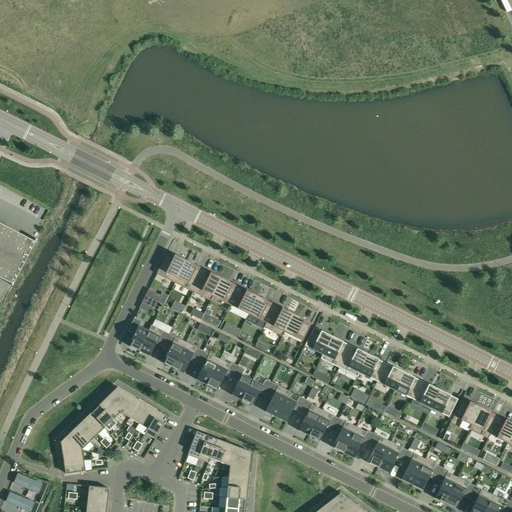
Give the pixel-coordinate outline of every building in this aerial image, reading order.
[(14,231),(0,223),(0,251),(2,252),(14,231)] [(14,231),(2,252),(24,264),(37,240),(36,239),(34,242),(14,231)] [(156,274),(174,283),(186,261),(167,251),(156,274)] [(24,264),(2,252),(0,256),(0,278),(12,285),(11,286),(12,286),(24,264)] [(192,292),(204,270),(186,261),(174,283),(192,292)] [(192,292),(210,301),(222,278),(204,270),(192,292)] [(239,287),(222,278),(210,301),(211,301),(213,297),(230,306),(239,287)] [(248,314),(257,296),(239,287),(230,306),(248,314)] [(145,296),(158,303),(161,296),(148,290),(145,296)] [(158,303),(145,296),(142,303),(154,309),(158,303)] [(264,328),(275,305),(257,296),(248,314),(266,323),(264,327),(264,328)] [(275,305),(264,328),(282,337),(293,314),(275,305)] [(208,322),(211,316),(204,312),(201,319),(208,322)] [(293,314),(282,337),(284,332),(302,341),(311,323),(293,314)] [(151,325),(148,331),(139,327),(141,322),(135,319),(135,318),(135,317),(128,330),(134,333),(128,346),(139,351),(152,326),(151,325)] [(169,334),(152,326),(139,351),(149,357),(156,344),(162,347),(169,334)] [(236,338),(236,337),(240,330),(233,326),(229,335),(236,338)] [(320,359),(321,359),(332,337),(314,328),(304,346),(322,355),(320,359)] [(169,350),(162,363),(173,368),(186,343),(169,334),(162,347),(169,350)] [(350,346),(332,337),(321,359),(339,368),(350,346)] [(196,364),(203,351),(186,343),(173,368),(183,374),(190,360),(196,364)] [(350,346),(339,368),(357,377),(368,355),(350,346)] [(244,353),(250,356),(253,350),(247,347),(244,353)] [(203,351),(196,364),(203,367),(196,380),(207,385),(220,360),(203,351)] [(359,373),(377,382),(386,364),(368,355),(357,377),(359,373)] [(231,379),(238,366),(231,363),(230,365),(220,360),(207,385),(217,390),(225,376),(231,379)] [(404,373),(386,364),(377,382),(394,391),(404,373)] [(252,381),(241,375),(244,369),(238,366),(231,379),(238,382),(231,395),(242,400),(252,381)] [(421,381),(404,373),(394,391),(412,399),(421,381)] [(252,381),(242,400),(252,406),(259,393),(265,396),(272,383),(265,380),(262,386),(252,381)] [(430,408),(439,390),(421,381),(412,399),(430,408)] [(272,383),(265,396),(272,399),(265,412),(276,417),(289,392),(272,383)] [(120,413),(129,418),(140,401),(118,387),(99,405),(113,420),(120,413)] [(439,390),(430,408),(449,418),(458,400),(439,390)] [(289,392),(276,417),(286,423),(293,410),(299,413),(306,400),(299,397),(296,403),(286,398),(289,392)] [(469,430),(481,408),(462,398),(453,417),(471,425),(469,430)] [(306,400),(299,413),(306,416),(298,431),(309,436),(322,410),(311,405),(312,403),(306,400)] [(129,418),(139,424),(148,407),(149,406),(140,401),(129,418)] [(116,424),(113,420),(99,405),(91,413),(92,414),(105,427),(109,431),(116,424)] [(145,433),(145,434),(158,412),(149,406),(148,407),(139,424),(148,429),(145,433)] [(498,416),(481,408),(469,430),(487,439),(498,416)] [(326,428),(332,431),(339,419),(322,410),(309,436),(319,441),(326,428)] [(155,439),(162,428),(168,418),(158,412),(145,434),(155,439)] [(105,427),(92,414),(91,413),(83,420),(97,435),(105,427)] [(490,435),(507,443),(511,434),(511,423),(498,416),(487,439),(488,439),(490,435)] [(356,427),(339,419),(332,431),(339,435),(332,448),(343,453),(356,427)] [(76,428),(76,429),(90,442),(97,435),(83,420),(76,428)] [(426,431),(430,425),(423,422),(420,428),(426,431)] [(367,447),(374,434),(367,431),(366,432),(356,427),(343,453),(353,458),(361,443),(367,447)] [(82,450),(90,442),(76,429),(76,428),(60,443),(82,450)] [(187,455),(198,459),(206,437),(207,436),(196,432),(191,447),(187,455)] [(391,442),(374,434),(367,447),(374,450),(367,463),(378,468),(391,442)] [(207,436),(206,437),(198,459),(208,463),(217,440),(207,436)] [(210,459),(220,462),(227,444),(217,440),(208,463),(210,459)] [(408,451),(391,442),(378,468),(388,473),(395,460),(401,464),(408,451)] [(84,460),(82,450),(60,443),(64,463),(84,460)] [(230,466),(229,476),(249,478),(251,453),(227,444),(220,462),(230,466)] [(412,485),(425,459),(408,451),(401,464),(408,467),(401,480),(412,485)] [(435,480),(442,468),(425,459),(412,485),(422,490),(429,477),(435,480)] [(81,472),(85,471),(84,460),(64,463),(65,475),(81,472)] [(445,504),(458,478),(447,473),(448,471),(442,468),(435,480),(442,484),(434,498),(445,504)] [(38,503),(46,485),(19,473),(12,492),(38,503)] [(229,476),(227,487),(247,489),(248,489),(249,478),(229,476)] [(462,496),(468,499),(475,486),(458,478),(445,504),(456,509),(462,496)] [(48,496),(53,486),(47,484),(43,494),(48,496)] [(483,511),(492,495),(475,486),(468,499),(475,502),(470,511),(483,511)] [(105,488),(89,487),(88,498),(108,500),(109,489),(105,488)] [(248,489),(247,489),(227,487),(226,498),(247,500),(248,489)] [(8,511),(34,511),(38,503),(12,492),(4,510),(8,511)] [(324,506),(325,507),(329,511),(352,511),(357,507),(357,506),(341,493),(324,506)] [(496,511),(497,511),(498,511),(504,511),(510,502),(503,498),(502,500),(492,495),(483,511),(496,511)] [(88,498),(87,509),(107,511),(108,500),(88,498)] [(245,511),(247,500),(226,498),(225,509),(245,511)] [(41,511),(45,505),(39,503),(35,511),(41,511)]
